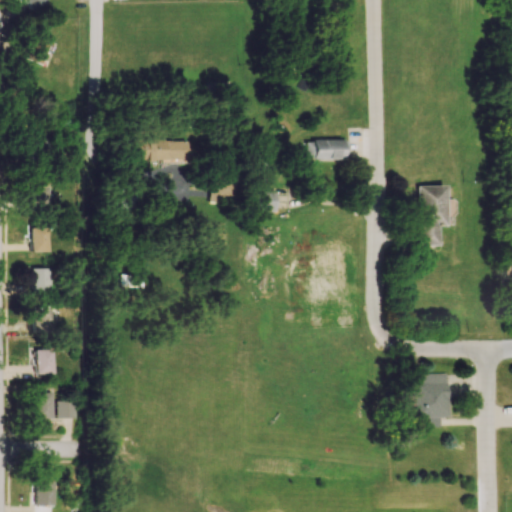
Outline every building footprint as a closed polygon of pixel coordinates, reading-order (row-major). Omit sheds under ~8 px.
[(46,0),(26,0),(33,9),(46,0)] [(38,64),(48,43),(32,36),(23,57),(38,64)] [(47,157),(39,135),(20,142),(28,164),(47,157)] [(185,141),(131,139),(130,160),(184,161),(185,141)] [(344,159),(344,139),(304,140),(304,159),(344,159)] [(273,211),(274,191),(264,190),(265,150),(254,150),(252,211),(273,211)] [(231,202),(230,182),(207,183),(208,203),(231,202)] [(414,186),(415,246),(435,245),(434,226),(442,225),(442,185),(414,186)] [(49,187),(31,186),(30,207),(48,207),(49,187)] [(30,223),(30,252),(49,251),(48,223),(30,223)] [(49,268),(31,267),(30,291),(49,291),(49,268)] [(32,307),(32,332),(51,331),(50,307),(32,307)] [(52,373),(51,349),(33,349),(34,373),(52,373)] [(444,373),(420,373),(420,383),(410,383),(411,395),(404,395),(404,406),(412,406),(412,418),(427,417),(427,426),(438,426),(437,417),(445,416),(444,373)] [(50,391),(32,392),(32,418),(50,417),(50,391)] [(55,417),(74,418),(75,401),(56,400),(55,417)] [(50,481),(32,482),(33,504),(51,504),(50,481)]
